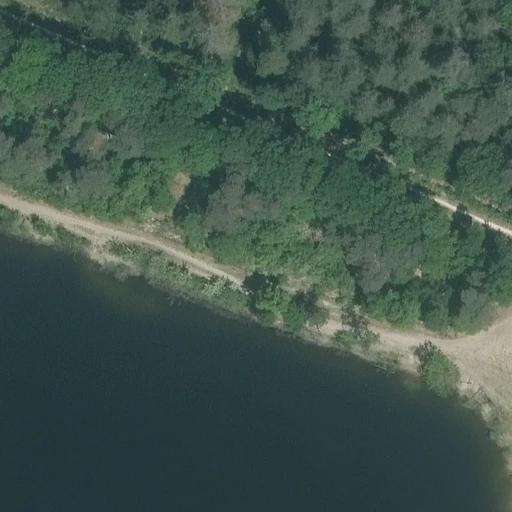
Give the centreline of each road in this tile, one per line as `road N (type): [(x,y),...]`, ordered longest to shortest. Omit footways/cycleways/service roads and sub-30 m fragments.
road 1 (track): [(0,28),(511,247)]
road 2 (track): [(511,392),(0,201)]
